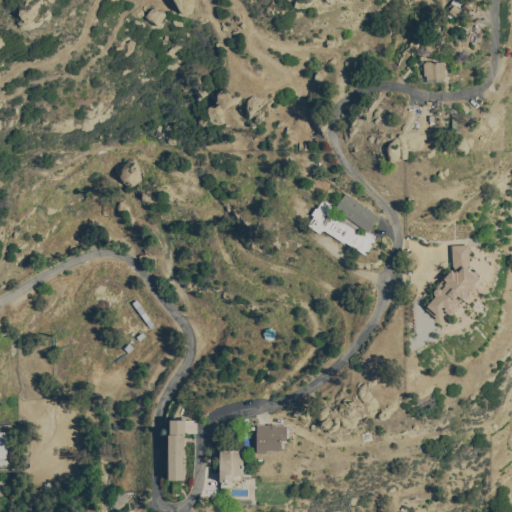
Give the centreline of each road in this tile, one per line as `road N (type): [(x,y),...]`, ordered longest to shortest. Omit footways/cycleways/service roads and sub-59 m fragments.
road 1 (track): [(260,405),(311,356),(311,324),(238,274),(197,207),(131,154),(119,149),(18,172),(0,257)]
road 2 (track): [(511,391),(490,425),(392,449),(336,446),(260,405)]
